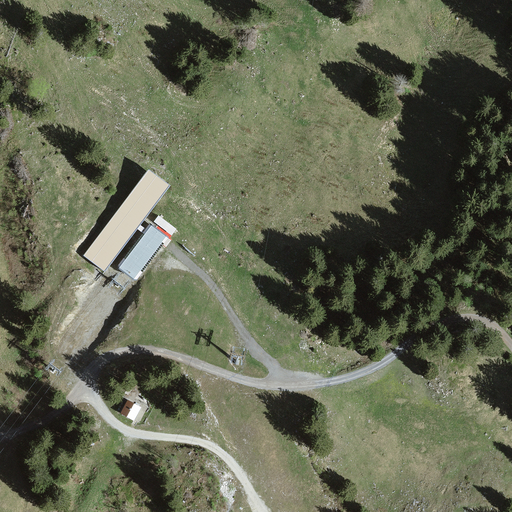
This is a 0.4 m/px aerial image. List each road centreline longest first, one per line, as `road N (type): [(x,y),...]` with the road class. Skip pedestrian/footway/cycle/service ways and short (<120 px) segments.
road 1 (track): [(0,442),(53,420),(137,347),(271,387),(343,392),(437,326),(492,327),(511,352)]
road 2 (track): [(0,425),(7,433),(45,419),(87,387),(112,417),(216,449),(240,465),(273,511)]
